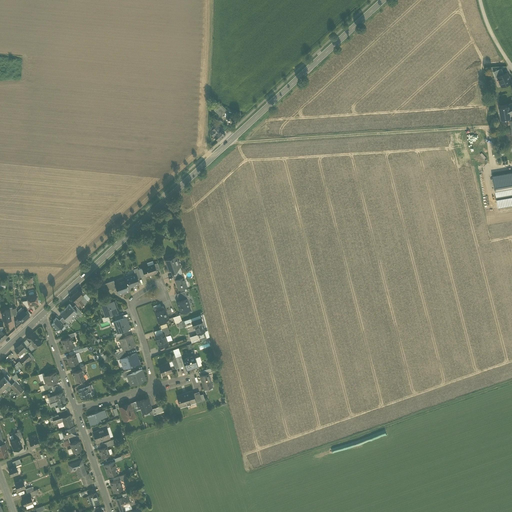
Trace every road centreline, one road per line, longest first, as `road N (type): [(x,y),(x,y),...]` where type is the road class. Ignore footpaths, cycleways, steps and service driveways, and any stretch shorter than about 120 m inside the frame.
road 1 (tertiary): [(383,0),(42,314)]
road 2 (track): [(228,142),(493,126)]
road 3 (track): [(511,382),(303,455)]
road 4 (track): [(213,0),(210,158)]
road 5 (residential): [(153,387),(130,303),(159,287)]
